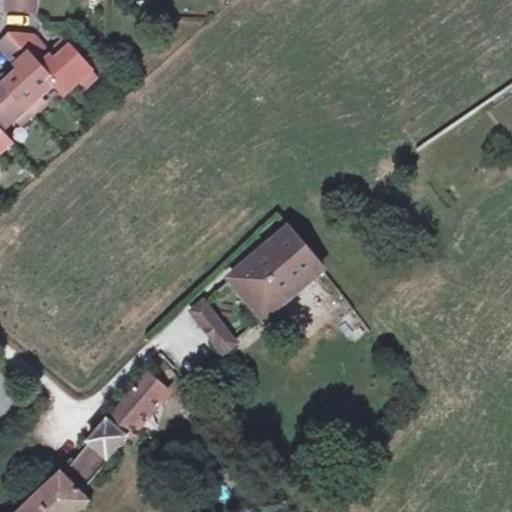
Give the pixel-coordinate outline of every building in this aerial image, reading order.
[(8,0),(8,12),(37,13),(37,0),(8,0)] [(22,47),(12,36),(0,47),(19,68),(4,82),(29,110),(42,98),(56,85),(22,47)] [(93,72),(68,44),(52,58),(33,37),(22,47),(56,85),(66,97),(81,83),(93,72)] [(86,89),(98,77),(93,72),(81,83),(86,89)] [(17,121),(29,110),(4,82),(0,85),(0,130),(3,134),(17,121)] [(34,115),(47,104),(42,98),(29,110),(34,115)] [(22,126),(34,115),(29,110),(17,121),(22,126)] [(0,156),(13,145),(3,134),(0,130),(0,156)] [(325,272),(291,229),(232,280),(266,320),(325,272)] [(237,344),(205,303),(194,313),(225,354),(237,344)] [(82,511),(92,504),(83,495),(113,461),(111,459),(166,395),(148,379),(94,441),(65,476),(27,511),(82,511)]
